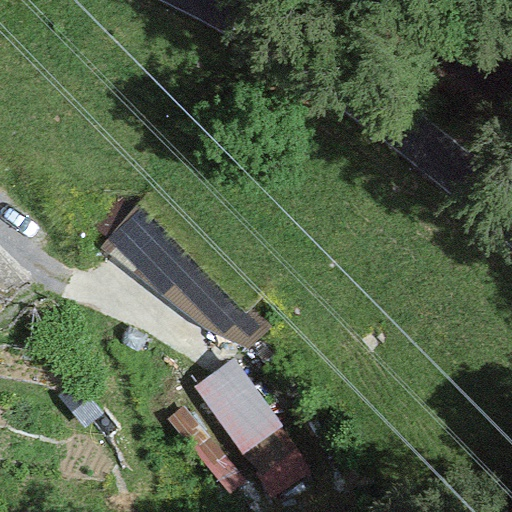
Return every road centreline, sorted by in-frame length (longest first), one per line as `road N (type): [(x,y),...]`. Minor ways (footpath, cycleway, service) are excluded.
road 1 (tertiary): [(511,214),(374,104),(213,0)]
road 2 (unclassified): [(511,79),(366,0)]
